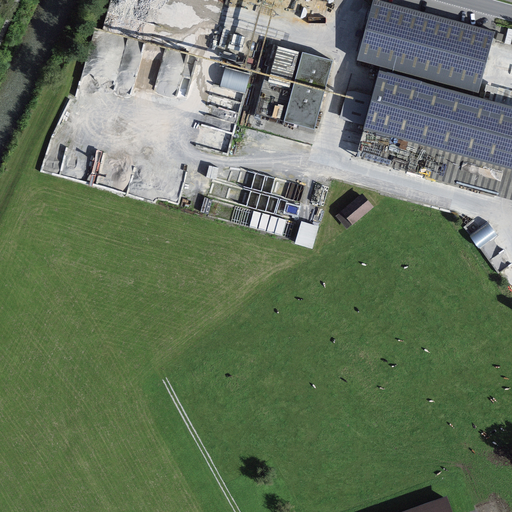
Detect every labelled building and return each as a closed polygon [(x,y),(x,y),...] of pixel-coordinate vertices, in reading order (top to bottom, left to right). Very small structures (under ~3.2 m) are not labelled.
[(380,67),(379,69),(477,96),(495,32),(492,31),(379,0),(373,0),(357,60),(380,67)] [(334,60),(303,51),(283,121),(315,130),(334,60)] [(245,94),(251,74),(225,67),(220,88),(245,94)] [(511,105),(477,96),(379,69),(364,128),(511,168),(511,105)] [(360,191),(337,210),(350,225),(373,206),(360,191)] [(454,511),(447,493),(392,511),(454,511)]
